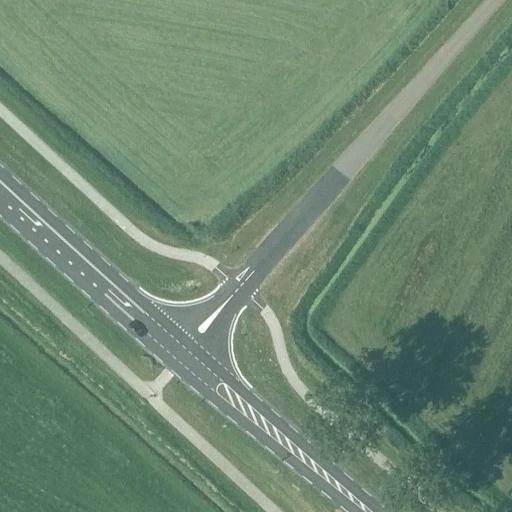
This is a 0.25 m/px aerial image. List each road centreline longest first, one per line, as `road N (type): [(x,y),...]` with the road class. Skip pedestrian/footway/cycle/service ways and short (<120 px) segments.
road 1 (unclassified): [(240,287),(495,0)]
road 2 (primary): [(181,356),(0,187)]
road 3 (primary): [(357,511),(181,356)]
